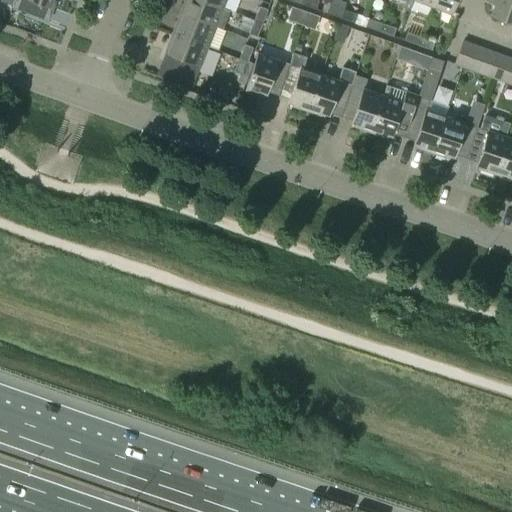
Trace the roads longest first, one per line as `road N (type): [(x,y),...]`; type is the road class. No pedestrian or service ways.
road 1 (tertiary): [(511,237),(78,95)]
road 2 (motorway): [(267,511),(0,420)]
